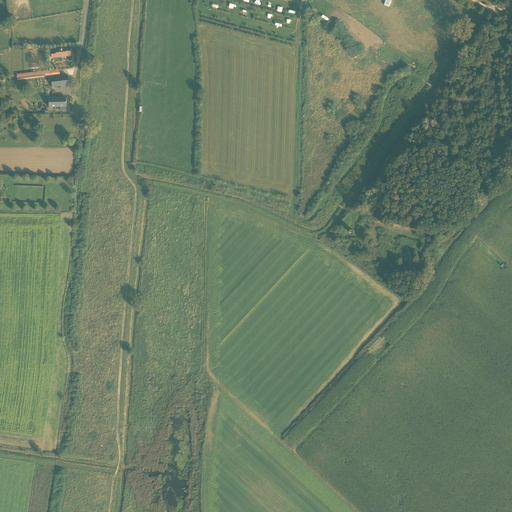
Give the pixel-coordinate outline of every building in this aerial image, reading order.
[(52,58),(62,57),(61,48),(59,49),(55,49),(56,51),(51,51),(52,58)] [(61,48),(62,57),(71,56),(70,48),(63,49),(63,48),(61,48)] [(61,69),(18,73),(18,79),(61,76),(61,69)] [(52,87),(70,85),(69,76),(51,78),(52,87)] [(60,110),(65,110),(65,107),(66,107),(66,98),(49,98),(49,107),(60,107),(60,110)]
